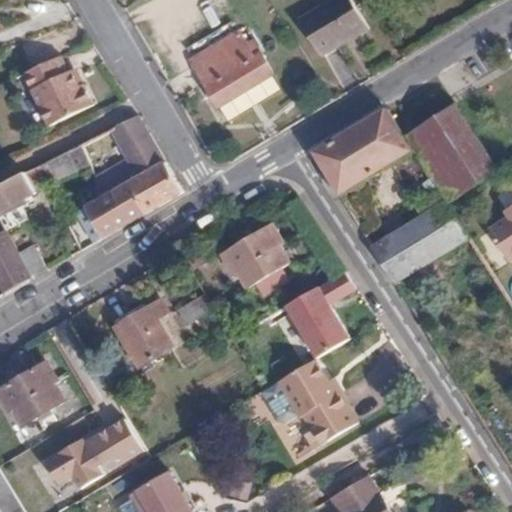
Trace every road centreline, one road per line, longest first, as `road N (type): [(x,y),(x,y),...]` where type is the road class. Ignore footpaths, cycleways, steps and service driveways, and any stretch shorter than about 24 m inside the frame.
road 1 (residential): [(288,148),(511,482)]
road 2 (residential): [(288,148),(511,13)]
road 3 (residential): [(212,194),(0,322)]
road 4 (residential): [(95,0),(212,194)]
